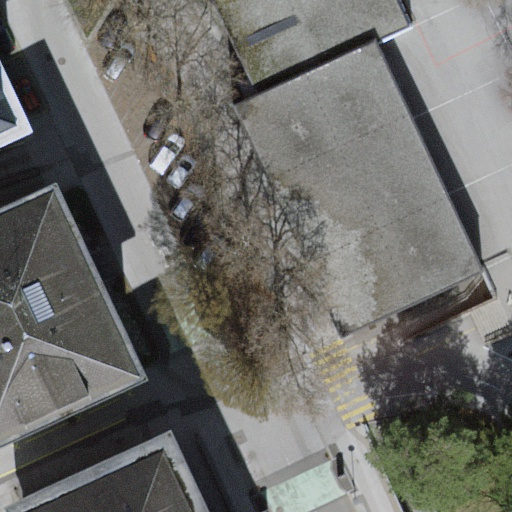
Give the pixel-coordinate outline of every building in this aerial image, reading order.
[(205,0),(252,104),(376,46),(405,32),(390,0),(205,0)] [(483,275),(376,46),(252,104),(233,113),(340,342),(483,275)] [(0,56),(0,146),(35,131),(0,56)] [(66,183),(0,212),(0,429),(148,363),(66,183)] [(203,511),(168,432),(8,503),(12,511),(203,511)]
